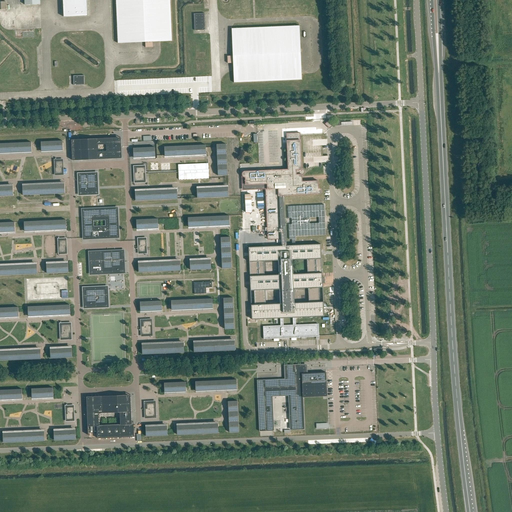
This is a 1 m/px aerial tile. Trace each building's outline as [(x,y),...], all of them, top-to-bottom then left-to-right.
[(62,0),(64,17),(88,16),(87,0),(62,0)] [(170,0),(115,0),(118,43),(145,42),(145,47),(153,47),(152,41),(172,40),(170,0)] [(205,14),(194,14),(195,30),(205,30),(205,14)] [(232,29),(233,56),(228,56),(228,63),(233,63),(234,83),(301,80),(299,26),(232,29)] [(84,76),(74,76),(74,85),(84,85),(84,76)] [(304,171),(303,170),(301,169),(300,133),(295,133),(292,133),(286,134),(288,170),(285,170),(264,171),(259,171),(244,171),(243,173),(242,174),(242,176),(243,176),(243,177),(244,177),(245,178),(246,185),(260,184),(265,184),(268,240),(281,239),(281,246),(264,246),(249,247),(250,290),(254,290),(255,305),(251,305),(251,309),(252,319),(266,319),(280,318),(280,326),(263,326),(264,339),(319,337),(319,324),(296,325),(296,317),(324,316),(323,302),(319,302),(319,287),(323,287),(322,273),(321,255),(321,250),(321,244),(287,245),(283,196),(319,194),(321,193),(321,192),(321,191),(321,190),(320,189),(319,188),(318,181),(317,181),(302,181),(302,175),(303,175),(304,174),(304,173),(304,172),(304,171)] [(121,140),(114,140),(113,138),(73,140),(74,148),(72,148),(73,161),(84,160),(84,158),(109,157),(109,159),(115,159),(114,157),(120,157),(120,148),(121,147),(121,140)] [(63,150),(63,141),(41,142),(41,151),(44,151),(44,152),(47,152),(47,151),(54,151),(57,151),(63,150)] [(32,152),(31,142),(1,144),(0,143),(0,153),(1,153),(3,153),(3,154),(6,153),(13,153),(17,153),(23,152),(24,153),(27,153),(27,152),(32,152)] [(227,175),(226,144),(217,144),(217,149),(216,149),(216,153),(217,153),(217,160),(217,163),(218,170),(217,170),(217,173),(218,173),(218,176),(227,175)] [(206,155),(206,145),(195,145),(164,147),(165,156),(170,156),(170,157),(173,156),(180,156),(183,156),(190,155),(190,156),(193,156),(193,155),(196,155),(200,155),(204,155),(206,155)] [(155,157),(155,147),(133,148),(134,158),(139,157),(139,158),(142,158),(142,157),(149,157),(149,158),(153,157),(155,157)] [(62,174),(62,167),(63,167),(63,163),(60,163),(59,161),(56,161),(56,167),(55,167),(55,172),(59,171),(59,174),(62,174)] [(208,163),(178,165),(179,180),(209,179),(208,163)] [(144,181),(144,172),(145,172),(145,169),(141,170),(141,167),(136,167),(136,172),(134,172),(135,181),(138,181),(138,179),(141,179),(142,181),(144,181)] [(97,193),(96,173),(79,173),(80,194),(97,193)] [(65,194),(64,184),(59,184),(55,184),(55,185),(53,185),(49,185),(49,184),(45,184),(45,185),(38,185),(35,185),(28,186),(28,185),(25,185),(25,186),(22,186),(23,195),(54,194),(65,194)] [(14,196),(13,186),(8,187),(8,186),(5,186),(5,187),(3,187),(0,186),(0,196),(3,196),(14,196)] [(109,202),(125,202),(125,192),(121,192),(121,186),(111,187),(112,196),(109,196),(109,202)] [(228,197),(228,187),(225,187),(222,187),(215,188),(215,187),(212,187),(212,188),(205,188),(202,188),(197,188),(197,198),(228,197)] [(177,198),(177,189),(175,189),(171,189),(171,190),(164,190),(164,189),(161,190),(154,190),(151,190),(146,191),(144,191),(144,190),(141,190),(141,191),(135,191),(135,201),(147,200),(177,199),(177,198)] [(295,239),(295,236),(325,235),(324,205),(288,206),(288,218),(291,218),(292,224),(289,224),(289,239),(292,239),(292,245),(295,245),(295,239)] [(118,236),(116,209),(83,210),(84,238),(118,236)] [(230,225),(229,216),(219,216),(188,218),(188,227),(193,227),(197,227),(203,226),(203,227),(207,227),(207,226),(214,226),(217,226),(219,226),(224,225),(224,226),(227,226),(227,225),(230,225)] [(158,228),(158,219),(136,220),(137,229),(142,229),(142,230),(146,229),(152,229),(153,229),(156,229),(156,228),(158,228)] [(66,230),(66,220),(55,221),(24,222),(24,232),(27,231),(27,232),(30,232),(30,231),(37,231),(41,231),(47,231),(51,231),(51,230),(55,230),(58,230),(58,231),(61,230),(66,230)] [(15,232),(14,222),(4,223),(0,222),(0,232),(4,232),(7,232),(7,233),(10,233),(10,232),(15,232)] [(232,268),(230,237),(221,237),(221,240),(220,240),(220,243),(221,243),(221,250),(221,253),(222,260),(221,260),(221,264),(222,264),(222,269),(232,268)] [(145,252),(145,246),(146,246),(146,242),(143,242),(143,239),(139,239),(139,246),(138,246),(138,250),(142,250),(142,252),(145,252)] [(66,253),(66,246),(67,246),(67,242),(63,242),(63,240),(59,240),(60,246),(59,246),(59,251),(62,250),(62,253),(66,253)] [(124,272),(123,250),(90,251),(91,274),(124,272)] [(211,269),(211,260),(208,260),(208,259),(205,259),(205,260),(198,260),(195,260),(190,260),(190,270),(211,269)] [(181,270),(180,261),(178,261),(174,261),(168,261),(167,261),(164,261),(164,262),(160,262),(157,262),(157,261),(154,262),(149,262),(147,262),(144,262),(144,263),(138,263),(139,272),(150,272),(181,270)] [(69,272),(68,263),(63,263),(59,263),(52,264),(52,263),(49,263),(49,264),(47,264),(47,273),(69,272)] [(37,274),(37,264),(32,265),(32,264),(28,264),(28,265),(22,265),(18,265),(11,266),(11,265),(8,265),(8,266),(6,266),(1,266),(1,265),(0,265),(0,275),(6,275),(37,274)] [(207,294),(207,288),(213,288),(212,281),(194,282),(195,294),(207,294)] [(107,306),(107,287),(84,288),(85,307),(107,306)] [(234,329),(233,298),(223,298),(224,303),(223,303),(223,306),(224,306),(224,313),(223,313),(224,317),(224,323),(224,327),(225,327),(225,329),(234,329)] [(213,308),(212,299),(202,299),(171,300),(172,310),(177,310),(180,310),(187,309),(187,310),(190,310),(190,309),(197,309),(200,309),(202,309),(207,308),(207,309),(210,309),(210,308),(213,308)] [(162,310),(162,301),(140,302),(140,311),(146,311),(146,312),(149,311),(156,311),(160,311),(159,310),(162,310)] [(44,316),(51,315),(51,316),(55,316),(54,315),(59,315),(61,315),(65,315),(70,314),(70,305),(59,305),(28,307),(28,316),(31,316),(31,317),(34,317),(34,316),(41,316),(44,316)] [(19,317),(18,307),(8,308),(0,308),(0,317),(0,318),(4,318),(4,317),(8,317),(10,317),(10,318),(14,317),(19,317)] [(151,334),(151,326),(152,326),(152,323),(148,323),(148,321),(143,321),(143,326),(141,326),(141,335),(145,335),(145,332),(148,332),(148,335),(151,334)] [(71,333),(71,324),(67,324),(67,327),(64,327),(64,325),(61,325),(61,333),(60,333),(60,336),(64,336),(64,338),(69,338),(69,333),(71,333)] [(235,350),(235,341),(232,341),(232,340),(229,340),(229,341),(222,341),(219,341),(212,342),(212,341),(209,341),(209,342),(204,342),(202,342),(198,342),(193,342),(194,352),(204,351),(235,350)] [(184,352),(184,343),(181,343),(181,342),(178,343),(171,343),(168,343),(168,344),(161,344),(161,343),(158,344),(153,344),(151,344),(147,344),(142,345),(142,354),(153,354),(184,352)] [(72,357),(72,348),(66,348),(63,348),(56,349),(56,348),(53,348),(53,349),(50,349),(51,358),(72,357)] [(41,359),(41,349),(36,349),(32,349),(32,350),(25,350),(25,349),(22,350),(15,350),(12,350),(10,351),(5,351),(5,350),(2,350),(2,351),(0,351),(0,360),(10,360),(41,359)] [(327,396),(326,373),(306,374),(306,366),(296,366),(296,365),(285,365),(286,379),(257,380),(260,431),(272,431),(271,395),(290,394),(292,430),(305,429),(303,397),(327,396)] [(237,389),(237,380),(226,380),(195,381),(196,391),(201,391),(204,391),(211,390),(211,391),(214,391),(214,390),(221,390),(224,390),(226,390),(231,389),(231,390),(234,390),(234,389),(237,389)] [(186,391),(186,382),(164,383),(164,392),(170,392),(170,393),(173,392),(180,392),(184,392),(183,392),(186,391)] [(54,397),(53,388),(31,389),(32,398),(34,398),(34,399),(38,399),(38,398),(45,398),(48,398),(54,397)] [(22,399),(22,389),(11,390),(0,390),(0,399),(4,400),(7,400),(7,399),(12,399),(14,399),(14,400),(17,399),(22,399)] [(97,426),(98,438),(134,437),(133,422),(132,422),(131,396),(102,398),(102,396),(87,397),(88,427),(97,426)] [(239,432),(237,401),(228,401),(228,404),(228,407),(228,414),(228,417),(229,417),(229,424),(228,424),(229,428),(229,433),(239,432)] [(155,416),(154,408),(155,408),(155,405),(152,405),(152,403),(146,403),(147,408),(145,408),(145,417),(149,417),(149,414),(152,414),(152,417),(155,416)] [(74,413),(74,409),(70,409),(70,407),(67,407),(67,413),(66,413),(66,417),(69,417),(70,420),(73,420),(73,413),(74,413)] [(218,433),(218,423),(216,424),(216,423),(212,423),(212,424),(205,424),(202,424),(195,424),(192,424),(192,425),(187,425),(185,425),(185,424),(182,425),(177,425),(177,435),(188,434),(218,433)] [(168,435),(167,426),(165,426),(165,425),(161,425),(161,426),(154,426),(151,426),(146,427),(147,436),(168,435)] [(76,439),(75,430),(70,430),(66,430),(60,431),(60,430),(56,430),(56,431),(54,431),(54,440),(76,439)] [(45,441),(44,431),(39,431),(36,431),(36,432),(29,432),(29,431),(26,432),(19,432),(15,432),(13,433),(9,433),(9,432),(5,432),(5,433),(3,433),(3,443),(14,442),(45,441)]
